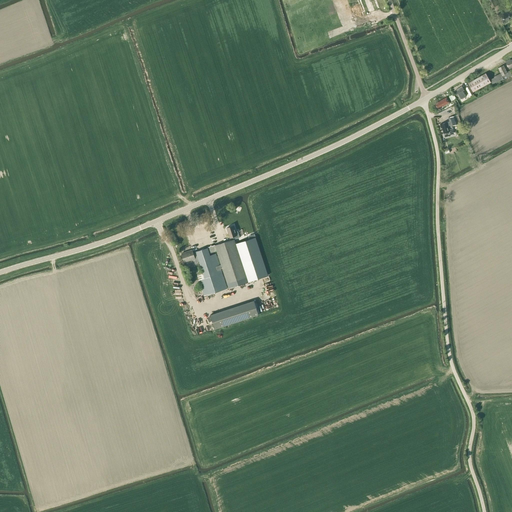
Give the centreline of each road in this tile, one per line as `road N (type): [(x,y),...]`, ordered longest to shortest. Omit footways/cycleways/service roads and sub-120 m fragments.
road 1 (tertiary): [(0,272),(140,228),(422,100)]
road 2 (unclassified): [(481,511),(466,459),(472,420),(447,359),(440,312),(434,148),(422,100)]
road 3 (unknown): [(154,221),(191,308),(222,303)]
